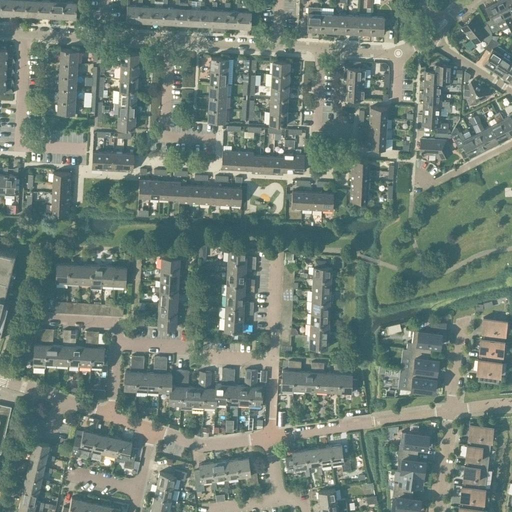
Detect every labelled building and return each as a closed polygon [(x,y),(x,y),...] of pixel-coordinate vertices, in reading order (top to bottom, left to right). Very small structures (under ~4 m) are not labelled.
[(13,0),(1,0),(1,13),(13,14),(13,0)] [(13,0),(13,14),(26,15),(26,0),(13,0)] [(39,0),(26,0),(26,15),(38,15),(39,0)] [(51,0),(53,0),(49,0),(46,0),(39,0),(38,15),(50,16),(51,0)] [(66,1),(65,0),(61,0),(62,1),(53,0),(51,0),(50,16),(63,16),(63,1),(66,1)] [(63,1),(63,16),(75,17),(76,2),(78,2),(78,0),(74,0),(74,1),(66,1),(63,1)] [(140,5),(141,4),(141,0),(137,0),(137,5),(126,4),(125,20),(139,20),(140,5)] [(152,5),(154,5),(154,0),(149,0),(150,5),(141,4),(140,5),(139,20),(152,21),(152,5)] [(164,6),(166,6),(166,0),(162,0),(162,6),(154,5),(152,5),(152,21),(163,22),(164,6)] [(176,6),(179,6),(179,0),(174,0),(175,6),(166,6),(164,6),(163,22),(175,22),(176,6)] [(188,7),(191,7),(191,0),(187,0),(187,7),(179,7),(179,6),(176,6),(175,22),(187,23),(188,7)] [(200,8),(203,8),(204,0),(200,0),(199,8),(191,7),(188,7),(187,23),(199,24),(200,8)] [(238,10),(237,26),(250,27),(251,12),(253,12),(253,3),(255,3),(255,1),(250,0),(250,3),(249,3),(249,11),(241,10),(238,10)] [(511,18),(511,11),(506,0),(496,0),(495,1),(503,17),(509,13),(511,18)] [(213,9),(216,9),(216,1),(212,1),(212,9),(203,8),(200,8),(199,24),(212,25),(213,9)] [(226,10),(228,10),(229,2),(224,1),(224,10),(216,9),(213,9),(212,25),(225,25),(226,10)] [(505,20),(503,17),(495,1),(485,6),(491,18),(485,21),(487,23),(487,24),(491,32),(500,28),(498,23),(505,20)] [(238,10),(241,10),(241,2),(237,2),(236,10),(228,10),(226,10),(225,25),(237,26),(238,10)] [(320,30),(321,13),(307,12),(306,29),(320,30)] [(332,31),(333,13),(321,13),(320,30),(332,31)] [(345,31),(346,14),(333,13),(332,31),(345,31)] [(358,32),(358,15),(346,14),(345,31),(358,32)] [(370,33),(371,15),(358,15),(358,32),(370,33)] [(371,15),(370,33),(383,34),(384,16),(371,15)] [(487,24),(487,23),(481,28),(472,17),(461,27),(474,42),(480,37),(487,42),(492,35),(491,35),(491,32),(487,24)] [(491,69),(504,49),(498,45),(499,42),(496,40),(499,35),(492,35),(487,42),(484,47),(490,51),(482,63),(491,69)] [(500,75),(511,56),(511,47),(510,50),(511,51),(511,53),(504,49),(491,69),(500,75)] [(0,60),(6,61),(14,62),(12,57),(6,57),(7,48),(0,48),(0,60)] [(59,62),(76,64),(77,49),(60,48),(59,62)] [(120,65),(137,65),(138,52),(120,51),(120,65)] [(210,69),(227,70),(228,57),(210,56),(210,69)] [(510,80),(511,76),(511,56),(500,75),(510,80)] [(6,67),(6,61),(0,60),(0,71),(5,71),(14,72),(12,67),(6,67)] [(271,72),(289,73),(289,61),(272,60),(271,72)] [(76,76),(76,64),(59,62),(58,76),(76,76)] [(137,78),(137,65),(120,65),(119,77),(137,78)] [(347,66),(347,77),(364,78),(364,67),(353,67),(348,66),(347,66)] [(226,83),(227,70),(210,69),(209,82),(226,83)] [(424,70),(424,81),(430,81),(449,82),(450,79),(450,70),(442,69),(442,71),(424,70)] [(5,77),(5,71),(0,71),(0,81),(5,82),(13,82),(11,78),(5,77)] [(288,86),(289,73),(271,72),(270,85),(288,86)] [(75,89),(76,76),(58,76),(58,88),(75,89)] [(136,91),(137,78),(119,77),(119,90),(136,91)] [(346,77),(346,87),(363,88),(364,78),(347,77),(346,77)] [(486,87),(476,80),(465,86),(463,86),(462,98),(465,98),(475,105),(485,99),(486,87)] [(4,88),(5,82),(0,81),(0,90),(1,91),(1,92),(12,93),(12,92),(11,88),(4,88)] [(449,86),(449,82),(424,81),(423,92),(441,93),(441,86),(449,86)] [(226,95),(226,83),(209,82),(208,95),(226,95)] [(287,98),(288,86),(270,85),(270,97),(287,98)] [(363,88),(346,87),(345,98),(363,99),(363,88)] [(74,102),(75,89),(58,88),(57,101),(74,102)] [(106,89),(103,89),(98,88),(98,96),(106,97),(106,89)] [(135,103),(136,91),(119,90),(118,102),(135,103)] [(440,100),(441,93),(423,92),(422,102),(448,104),(449,101),(440,100)] [(225,109),(226,95),(208,95),(208,108),(225,109)] [(286,112),(287,98),(270,97),(269,111),(286,112)] [(74,113),(74,102),(57,101),(56,112),(74,113)] [(135,116),(135,103),(118,102),(117,115),(135,116)] [(448,108),(448,104),(422,102),(422,113),(440,114),(440,107),(448,108)] [(369,116),(386,117),(387,107),(370,106),(369,116)] [(224,121),(225,109),(208,108),(207,120),(224,121)] [(286,125),(286,112),(269,111),(268,124),(286,125)] [(499,111),(496,113),(508,136),(511,133),(511,111),(508,113),(509,115),(503,118),(499,111)] [(439,122),(440,114),(422,113),(421,125),(435,126),(434,132),(447,132),(447,123),(439,122)] [(496,122),(490,125),(498,141),(508,136),(496,113),(493,114),(496,122)] [(134,129),(135,116),(117,115),(117,128),(134,129)] [(386,119),(386,117),(369,116),(368,127),(386,128),(390,128),(391,119),(386,119)] [(498,141),(490,125),(483,128),(479,121),(477,122),(476,122),(488,146),(498,141)] [(488,146),(476,122),(472,125),(476,132),(470,135),(478,151),(488,146)] [(478,151),(470,135),(464,138),(460,130),(459,131),(457,127),(454,126),(450,133),(452,137),(451,138),(452,142),(454,141),(457,146),(463,143),(469,155),(478,151)] [(385,138),(386,128),(368,127),(368,137),(385,138)] [(447,137),(447,132),(434,132),(434,138),(420,137),(420,152),(436,153),(438,157),(451,150),(445,138),(447,137)] [(392,138),(385,138),(368,137),(367,147),(384,148),(392,149),(392,138)] [(232,150),(222,149),(220,168),(231,168),(232,150)] [(92,150),(91,168),(101,168),(102,152),(102,151),(92,150)] [(241,169),(242,150),(232,150),(231,168),(241,169)] [(251,169),(253,154),(253,151),(242,150),(241,169),(251,169)] [(102,152),(101,168),(112,169),(113,152),(102,151),(102,152)] [(113,152),(112,169),(122,169),(123,152),(113,152)] [(123,152),(122,169),(132,170),(133,155),(133,153),(123,152)] [(292,170),(293,153),(283,153),(282,156),(283,156),(282,170),(292,170)] [(293,153),(292,170),(303,171),(304,154),(293,153)] [(261,172),(263,155),(253,154),(251,169),(251,171),(261,172)] [(272,172),(273,155),(263,155),(261,172),(272,172)] [(283,156),(282,156),(273,155),(272,172),(282,173),(282,170),(283,156)] [(351,169),(368,169),(369,159),(352,158),(351,169)] [(5,173),(4,192),(15,193),(15,177),(17,177),(17,166),(13,168),(12,174),(7,174),(5,173)] [(377,170),(368,169),(351,169),(350,179),(368,179),(368,173),(377,174),(377,170)] [(52,181),(69,182),(70,172),(53,171),(52,181)] [(148,196),(149,179),(139,178),(138,196),(148,196)] [(158,197),(159,180),(149,179),(148,196),(158,197)] [(367,190),(368,179),(350,179),(350,189),(367,190)] [(170,181),(170,180),(159,180),(158,197),(169,197),(170,181)] [(179,198),(180,184),(180,181),(170,180),(170,181),(169,197),(179,198)] [(69,193),(69,182),(52,181),(52,192),(69,193)] [(190,202),(190,184),(180,184),(179,198),(178,201),(190,202)] [(200,202),(201,185),(190,184),(190,202),(200,202)] [(211,203),(212,185),(201,185),(200,202),(211,203)] [(222,203),(222,186),(212,185),(211,203),(222,203)] [(230,204),(232,187),(222,186),(222,203),(230,204)] [(232,187),(230,204),(240,204),(241,187),(232,187)] [(367,201),(367,190),(350,189),(349,200),(367,201)] [(300,208),(301,190),(291,190),(291,192),(291,198),(290,207),(300,208)] [(311,208),(312,191),(301,190),(300,208),(311,208)] [(322,209),(323,192),(312,191),(311,208),(322,209)] [(68,203),(69,193),(52,192),(51,203),(68,203)] [(323,192),(322,209),(332,209),(333,192),(323,192)] [(68,214),(68,203),(51,203),(50,213),(68,214)] [(6,204),(6,213),(18,214),(18,212),(18,204),(9,204),(6,204)] [(0,238),(0,246),(7,248),(9,241),(0,238)] [(14,253),(0,248),(0,331),(6,309),(0,307),(1,303),(2,303),(14,253)] [(227,260),(255,262),(255,256),(246,255),(246,249),(228,249),(227,260)] [(160,268),(178,269),(179,257),(161,257),(160,268)] [(312,278),(330,279),(331,267),(326,266),(326,260),(314,259),(314,266),(313,266),(312,273),(307,273),(307,277),(312,277),(312,278)] [(255,268),(255,262),(227,260),(227,272),(245,273),(245,268),(255,268)] [(67,281),(68,263),(56,262),(55,281),(67,281)] [(78,282),(79,264),(68,263),(67,281),(78,282)] [(90,283),(91,264),(79,264),(78,282),(90,283)] [(101,283),(102,265),(91,264),(90,283),(90,288),(101,288),(101,283)] [(113,284),(114,265),(102,265),(101,283),(113,284)] [(114,265),(113,284),(124,284),(125,266),(114,265)] [(178,281),(178,269),(160,268),(159,280),(168,280),(178,281)] [(283,268),(282,276),(293,277),(294,269),(283,268)] [(244,278),(245,273),(227,272),(226,283),(254,285),(254,279),(244,278)] [(330,290),(330,279),(312,278),(311,289),(330,290)] [(177,292),(178,281),(168,280),(159,280),(159,286),(153,286),(153,291),(159,291),(168,291),(177,292)] [(253,291),(254,285),(226,283),(225,295),(244,296),(244,290),(253,291)] [(329,294),(330,290),(311,289),(311,300),(329,301),(332,302),(333,294),(329,294)] [(177,303),(177,292),(168,291),(159,291),(158,302),(168,303),(177,303)] [(243,301),(244,296),(225,295),(225,306),(253,308),(253,301),(243,301)] [(46,300),(46,311),(54,311),(54,301),(46,300)] [(328,313),(329,301),(311,300),(310,312),(328,313)] [(176,315),(177,303),(168,303),(158,302),(158,314),(168,314),(176,315)] [(252,314),(253,308),(225,306),(224,318),(242,319),(243,313),(252,314)] [(138,313),(133,312),(132,324),(143,325),(144,313),(138,313)] [(328,324),(328,313),(310,312),(310,318),(308,319),(310,322),(310,323),(328,324)] [(175,327),(176,315),(168,314),(158,314),(157,326),(175,327)] [(482,338),(503,341),(506,320),(483,317),(481,329),(483,330),(482,338)] [(242,324),(242,319),(224,318),(223,329),(242,330),(251,330),(252,324),(242,324)] [(327,336),(328,324),(310,323),(309,335),(327,336)] [(44,362),(46,328),(40,327),(39,343),(34,343),(33,362),(44,362)] [(56,363),(57,344),(52,344),(53,328),(46,328),(44,362),(56,363)] [(67,363),(69,329),(63,329),(62,345),(57,344),(56,363),(67,363)] [(79,364),(80,346),(75,345),(75,329),(69,329),(67,363),(79,364)] [(90,365),(92,330),(86,330),(85,346),(80,346),(79,364),(90,365)] [(92,330),(90,365),(102,365),(103,347),(97,347),(98,331),(92,330)] [(411,349),(427,351),(428,344),(439,346),(439,344),(441,344),(442,335),(440,335),(440,333),(418,330),(413,330),(412,342),(407,341),(406,348),(411,349)] [(327,347),(327,336),(309,335),(308,346),(327,347)] [(503,341),(482,338),(480,338),(478,350),(481,350),(480,359),(500,361),(503,341)] [(426,358),(427,351),(411,349),(408,369),(424,371),(435,372),(436,370),(437,370),(439,361),(437,361),(437,359),(426,358)] [(135,389),(137,355),(131,354),(130,370),(124,370),(123,389),(135,389)] [(146,390),(147,371),(143,371),(143,355),(137,355),(135,389),(146,390)] [(158,390),(160,356),(154,356),(153,372),(147,371),(146,390),(158,390)] [(170,385),(171,385),(171,373),(166,372),(166,356),(160,356),(158,390),(169,391),(170,391),(170,385)] [(500,361),(480,359),(477,358),(476,371),(478,371),(477,380),(498,383),(500,361)] [(293,388),(294,360),(288,360),(287,370),(282,369),(281,388),(293,388)] [(304,389),(305,371),(300,370),(300,361),(294,360),(293,388),(304,389)] [(315,390),(317,361),(311,361),(310,371),(305,371),(304,389),(315,390)] [(327,390),(328,372),(323,371),(323,362),(317,361),(315,390),(327,390)] [(338,391),(340,363),(333,362),(333,372),(328,372),(327,390),(338,391)] [(340,363),(338,391),(350,391),(351,386),(357,386),(357,378),(351,378),(351,373),(345,373),(346,363),(340,363)] [(226,402),(228,368),(221,367),(221,383),(215,383),(215,387),(214,401),(215,401),(226,402)] [(237,403),(238,384),(233,384),(234,368),(228,368),(226,402),(237,403)] [(249,403),(250,369),(244,368),(243,385),(238,384),(237,403),(249,403)] [(180,404),(182,369),(176,369),(175,385),(171,385),(170,385),(170,391),(169,391),(168,403),(180,404)] [(192,404),(193,386),(187,386),(188,370),(182,369),(180,404),(180,408),(191,409),(192,404)] [(250,369),(249,403),(248,413),(254,414),(256,410),(257,404),(261,404),(262,386),(256,385),(257,369),(250,369)] [(424,377),(424,371),(408,369),(406,388),(410,388),(433,391),(433,389),(435,390),(436,380),(434,380),(435,378),(424,377)] [(203,405),(205,370),(199,370),(198,386),(193,386),(192,404),(203,405)] [(215,387),(210,387),(211,371),(205,370),(203,405),(215,405),(215,401),(214,401),(215,387)] [(0,452),(0,453),(11,406),(0,403),(0,452)] [(469,440),(490,443),(492,426),(469,423),(467,436),(470,436),(469,440)] [(91,449),(95,432),(82,429),(81,436),(75,435),(70,454),(71,454),(75,455),(78,456),(80,447),(88,449),(88,448),(91,449)] [(398,450),(414,452),(415,446),(426,447),(426,445),(428,446),(429,436),(427,436),(427,434),(405,431),(403,444),(399,443),(398,450)] [(103,452),(106,435),(95,432),(91,449),(88,448),(88,449),(86,458),(89,458),(91,459),(91,458),(92,450),(100,452),(101,451),(103,452)] [(115,452),(119,438),(106,435),(103,452),(101,451),(100,452),(99,460),(103,461),(105,453),(115,455),(115,452)] [(115,452),(115,455),(125,458),(123,466),(127,467),(132,468),(132,467),(136,447),(130,446),(131,440),(119,438),(115,452)] [(45,458),(46,458),(53,460),(54,456),(47,454),(49,443),(34,439),(31,452),(45,456),(45,458)] [(487,464),(490,443),(469,440),(469,444),(466,444),(465,457),(467,457),(467,461),(487,464)] [(329,452),(330,463),(341,462),(342,470),(351,469),(349,457),(343,458),(341,444),(328,445),(329,452)] [(320,465),(330,463),(329,452),(328,445),(316,447),(316,452),(318,464),(316,465),(317,473),(321,473),(320,465)] [(308,466),(316,465),(318,464),(316,452),(316,447),(303,449),(304,452),(306,466),(304,466),(304,470),(305,476),(309,475),(308,466)] [(294,471),(304,470),(304,466),(306,466),(304,452),(303,449),(291,450),(292,456),(285,457),(286,468),(287,468),(288,472),(294,471)] [(413,459),(414,452),(398,450),(397,457),(399,458),(397,470),(400,470),(422,473),(423,472),(424,472),(426,462),(424,462),(424,460),(413,459)] [(44,466),(46,458),(45,458),(45,456),(31,452),(28,464),(43,468),(42,470),(43,470),(50,472),(51,468),(44,466)] [(235,458),(238,475),(248,474),(249,483),(258,482),(256,470),(250,471),(248,457),(235,458)] [(227,477),(238,475),(235,458),(223,460),(225,477),(223,477),(224,487),(228,486),(227,477)] [(215,479),(223,477),(225,477),(223,460),(211,462),(213,479),(211,479),(212,488),(216,488),(215,479)] [(485,484),(487,464),(467,461),(466,465),(464,465),(462,477),(465,477),(464,482),(485,484)] [(203,480),(211,479),(213,479),(211,462),(198,463),(199,469),(193,470),(196,491),(201,490),(204,489),(203,480)] [(41,478),(43,470),(42,470),(43,468),(28,464),(25,477),(40,480),(39,482),(40,482),(48,484),(49,480),(41,478)] [(159,471),(156,484),(168,486),(173,488),(176,478),(184,480),(186,471),(174,468),(173,474),(159,471)] [(420,485),(422,473),(400,470),(399,482),(394,481),(393,488),(409,490),(410,484),(420,485)] [(38,490),(40,482),(39,482),(40,480),(25,477),(22,488),(37,492),(37,494),(38,494),(45,496),(46,492),(38,490)] [(482,505),(485,484),(464,482),(464,486),(461,485),(460,498),(462,498),(461,502),(482,505)] [(171,498),(173,488),(168,486),(156,484),(153,496),(168,499),(170,499),(169,502),(170,502),(179,504),(180,500),(171,498)] [(36,500),(38,494),(37,494),(37,492),(22,488),(19,500),(34,504),(34,506),(35,506),(42,508),(43,502),(36,500)] [(337,503),(346,502),(345,498),(336,499),(335,488),(317,491),(319,503),(336,501),(336,503),(337,503)] [(408,497),(409,490),(393,488),(392,496),(397,496),(395,509),(418,511),(418,510),(420,510),(421,500),(419,500),(419,498),(408,497)] [(176,511),(168,510),(170,502),(169,502),(170,499),(168,499),(153,496),(150,508),(167,511),(166,511),(176,511)] [(80,511),(83,499),(71,497),(69,507),(63,506),(61,511),(80,511)] [(92,511),(95,502),(83,499),(80,511),(92,511)] [(34,504),(19,500),(16,511),(33,511),(35,506),(34,506),(34,504)] [(319,503),(320,511),(346,511),(347,510),(346,502),(337,503),(336,503),(336,501),(319,503)] [(105,511),(107,505),(95,502),(92,511),(105,511)] [(481,511),(482,505),(461,502),(461,506),(459,506),(457,511),(481,511)]
